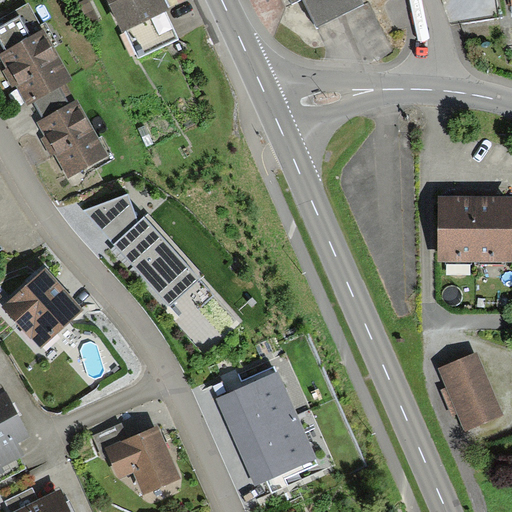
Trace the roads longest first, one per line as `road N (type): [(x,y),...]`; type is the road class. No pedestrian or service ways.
road 1 (residential): [(230,511),(144,334),(87,282),(0,141)]
road 2 (secondary): [(275,115),(444,511)]
road 3 (tertiary): [(433,89),(351,92),(275,115)]
road 4 (secondary): [(221,0),(275,115)]
